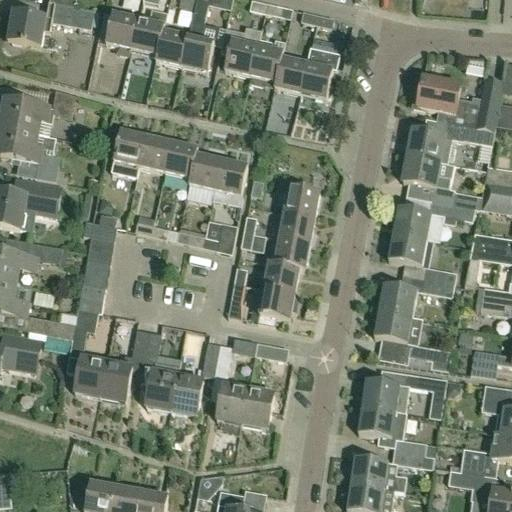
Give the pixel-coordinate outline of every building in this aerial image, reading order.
[(49,8),(75,13),(77,0),(50,0),(50,8),(49,8)] [(189,42),(201,44),(209,11),(212,12),(214,0),(198,0),(197,4),(189,42)] [(266,19),(268,9),(252,5),(250,16),(266,19)] [(78,14),(75,13),(49,8),(46,22),(13,16),(8,48),(41,54),(44,38),(50,39),(52,29),(75,33),(91,35),(98,36),(102,17),(95,16),(78,13),(78,14)] [(268,9),(266,19),(281,23),(283,13),(268,9)] [(149,28),(139,26),(132,56),(157,61),(158,61),(163,38),(167,20),(152,16),(149,28)] [(317,31),(319,21),(303,17),(301,27),(317,31)] [(132,56),(139,26),(112,20),(105,49),(117,52),(117,56),(119,59),(126,60),(129,58),(130,55),(132,56)] [(319,21),(317,31),(332,35),(335,24),(319,21)] [(169,39),(163,38),(158,61),(157,61),(156,68),(182,74),(189,44),(181,42),(183,34),(170,31),(169,39)] [(251,83),(260,46),(261,38),(246,34),(245,39),(226,35),(221,60),(228,61),(225,77),(251,83)] [(189,44),(182,74),(208,80),(214,50),(189,44)] [(266,86),(276,88),(277,89),(282,65),(284,59),(272,56),(273,52),(272,49),(260,46),(251,83),(250,88),(265,92),(266,86)] [(311,55),(308,71),(301,100),(326,106),(333,76),(338,77),(341,62),(311,55)] [(301,100),(308,71),(282,65),(277,89),(276,88),(275,95),(301,100)] [(459,131),(466,132),(494,138),(504,88),(485,85),(480,109),(458,105),(461,91),(423,83),(421,97),(416,96),(413,113),(426,115),(427,114),(461,121),(459,131)] [(52,119),(72,123),(75,103),(56,97),(52,119)] [(0,134),(37,141),(39,127),(46,129),(48,114),(5,107),(0,134)] [(492,151),(494,138),(466,132),(464,146),(492,151)] [(56,189),(58,175),(60,163),(40,160),(41,155),(35,154),(37,141),(0,134),(0,162),(38,169),(35,185),(56,189)] [(409,162),(440,168),(447,169),(448,168),(451,166),(453,163),(455,152),(454,148),(452,143),(445,142),(445,141),(414,135),(409,162)] [(139,173),(146,143),(120,137),(111,178),(137,184),(139,173)] [(165,179),(172,149),(146,143),(139,173),(165,179)] [(196,160),(196,161),(198,154),(172,149),(165,179),(190,185),(191,185),(196,160)] [(222,166),(196,161),(196,160),(191,185),(190,185),(189,190),(216,196),(222,166)] [(447,170),(447,169),(440,168),(409,162),(403,188),(435,194),(435,193),(450,196),(454,171),(447,170)] [(222,166),(216,196),(214,207),(240,211),(241,202),(248,172),(222,166)] [(484,187),(511,191),(511,175),(487,172),(484,187)] [(254,185),(251,202),(261,204),(264,187),(254,185)] [(0,231),(20,235),(24,214),(57,220),(62,194),(16,186),(14,199),(0,196),(0,231)] [(511,191),(484,187),(481,203),(482,203),(480,216),(511,220),(511,191)] [(284,218),(316,224),(321,198),(289,192),(284,218)] [(482,203),(481,203),(454,197),(451,211),(475,216),(479,216),(480,216),(482,203)] [(475,216),(451,211),(445,209),(442,222),(473,228),(475,216)] [(394,240),(427,246),(432,220),(399,214),(394,240)] [(311,250),(316,224),(284,218),(280,244),(311,250)] [(102,220),(100,230),(116,234),(118,224),(102,220)] [(244,238),(254,240),(257,224),(247,222),(244,238)] [(117,234),(116,234),(100,230),(93,228),(91,242),(114,247),(117,234)] [(151,242),(153,231),(138,228),(135,238),(151,242)] [(205,244),(203,254),(232,260),(238,232),(222,229),(218,246),(205,244)] [(169,235),(156,232),(153,231),(151,242),(167,245),(169,235)] [(205,244),(189,240),(180,238),(178,249),(203,254),(205,244)] [(251,255),(254,240),(244,238),(241,253),(251,255)] [(511,244),(496,242),(475,239),(465,291),(475,292),(480,265),(493,268),(493,267),(511,269),(511,279),(509,297),(509,299),(511,298),(511,244)] [(422,272),(427,246),(394,240),(389,266),(422,272)] [(112,259),(114,247),(91,242),(89,254),(112,259)] [(306,276),(311,250),(280,244),(275,269),(275,271),(300,275),(306,276)] [(0,287),(15,291),(18,275),(34,278),(36,265),(60,269),(63,255),(30,249),(28,262),(0,256),(0,287)] [(110,271),(112,259),(89,254),(86,266),(110,271)] [(108,283),(110,271),(86,266),(84,278),(108,283)] [(275,271),(275,269),(269,268),(264,294),(295,300),(300,275),(275,271)] [(235,289),(245,291),(248,276),(238,274),(235,289)] [(424,285),(454,291),(457,279),(426,274),(424,285)] [(106,295),(108,283),(84,278),(82,290),(106,295)] [(452,303),(454,291),(424,285),(422,298),(452,303)] [(12,306),(15,291),(0,287),(0,317),(25,323),(28,309),(12,306)] [(242,307),(245,291),(235,289),(228,324),(242,327),(242,307)] [(103,307),(106,295),(82,290),(80,303),(103,307)] [(379,317),(413,323),(418,297),(384,290),(379,317)] [(290,327),(295,300),(264,294),(258,329),(275,332),(276,324),(290,327)] [(509,299),(509,297),(485,294),(484,296),(478,295),(475,311),(482,312),(481,318),(511,322),(511,312),(507,312),(509,299)] [(35,295),(33,306),(52,310),(54,299),(35,295)] [(101,320),(103,307),(80,303),(77,315),(98,319),(101,320)] [(75,331),(74,335),(89,338),(94,339),(98,319),(77,315),(76,321),(75,331)] [(408,350),(413,323),(379,317),(374,343),(408,350)] [(74,335),(75,331),(30,322),(27,337),(72,345),(74,335)] [(107,368),(100,404),(125,409),(131,378),(141,380),(149,338),(137,335),(132,363),(126,361),(124,372),(107,368)] [(145,413),(171,418),(178,382),(181,364),(158,360),(162,340),(149,338),(141,380),(145,381),(143,390),(149,391),(145,413)] [(0,372),(0,371),(35,377),(36,371),(40,348),(2,341),(0,349),(0,372)] [(214,382),(220,351),(207,348),(201,380),(214,382)] [(289,355),(257,349),(255,362),(287,368),(289,355)] [(409,362),(440,369),(443,356),(411,350),(409,362)] [(220,351),(214,382),(210,405),(220,407),(216,426),(242,431),(249,395),(224,390),(225,384),(226,385),(233,353),(220,351)] [(511,372),(511,361),(475,356),(472,381),(496,385),(498,370),(511,372)] [(107,368),(81,363),(81,365),(69,363),(65,379),(78,381),(74,399),(100,404),(107,368)] [(406,379),(404,392),(435,396),(437,384),(406,379)] [(178,382),(171,418),(196,422),(203,386),(178,382)] [(366,386),(362,414),(396,418),(406,419),(410,393),(400,391),(400,390),(366,386)] [(495,438),(511,441),(511,416),(506,415),(509,395),(486,392),(482,417),(498,420),(495,438)] [(249,395),(242,431),(268,436),(274,400),(249,395)] [(393,444),(396,418),(362,414),(359,440),(393,444)] [(511,467),(511,441),(495,438),(492,459),(464,455),(461,478),(496,484),(498,465),(511,467)] [(433,455),(426,453),(427,450),(396,445),(394,457),(432,463),(433,455)] [(430,475),(432,463),(394,457),(392,469),(424,474),(423,474),(430,475)] [(351,490),(385,495),(389,469),(355,464),(351,490)] [(10,479),(0,480),(0,499),(12,499),(10,479)] [(113,511),(117,493),(90,488),(85,511),(113,511)] [(382,511),(385,495),(351,490),(347,511),(382,511)] [(139,511),(142,498),(117,493),(113,511),(139,511)] [(511,511),(511,499),(488,496),(485,511),(511,511)] [(166,511),(168,502),(142,498),(139,511),(166,511)] [(218,511),(248,511),(251,503),(245,502),(221,498),(218,511)]
